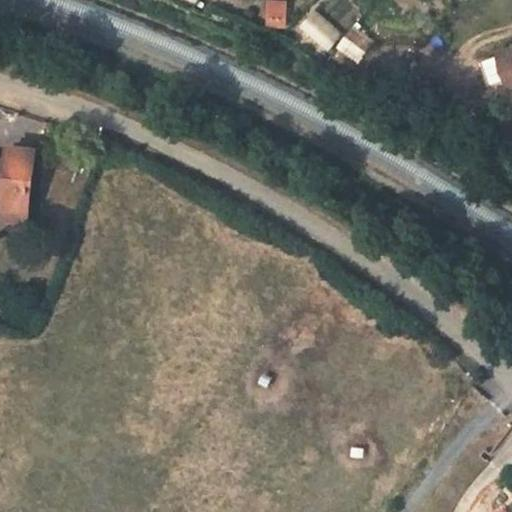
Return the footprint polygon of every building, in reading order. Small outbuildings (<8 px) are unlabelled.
[(301,25),(328,49),(342,34),(315,10),(301,25)] [(511,61),(495,66),(504,94),(511,92),(511,61)] [(485,100),(504,94),(495,66),(475,72),(485,100)] [(0,211),(25,214),(32,154),(4,152),(2,170),(0,169),(0,211)] [(0,226),(23,229),(25,214),(0,211),(0,226)]
